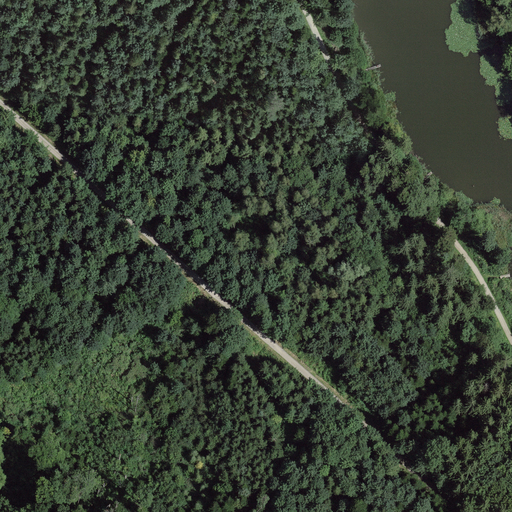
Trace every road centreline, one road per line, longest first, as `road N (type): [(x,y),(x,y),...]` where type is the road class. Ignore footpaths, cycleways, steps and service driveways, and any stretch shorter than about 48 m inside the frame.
road 1 (track): [(0,100),(455,511)]
road 2 (track): [(300,0),(346,101),(460,246),(511,338)]
